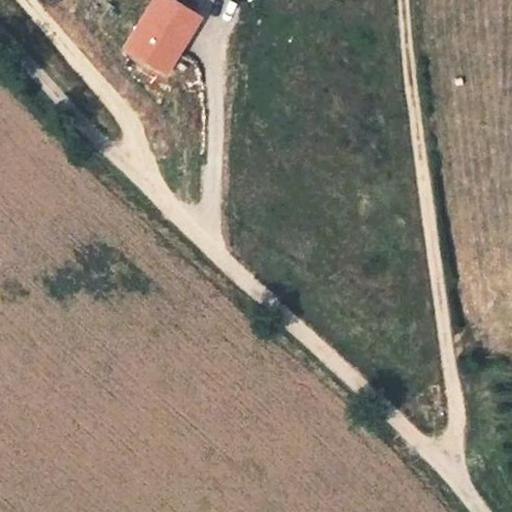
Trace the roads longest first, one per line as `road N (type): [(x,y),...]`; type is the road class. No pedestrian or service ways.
road 1 (track): [(0,30),(355,386),(447,467)]
road 2 (track): [(404,0),(447,383),(447,467)]
